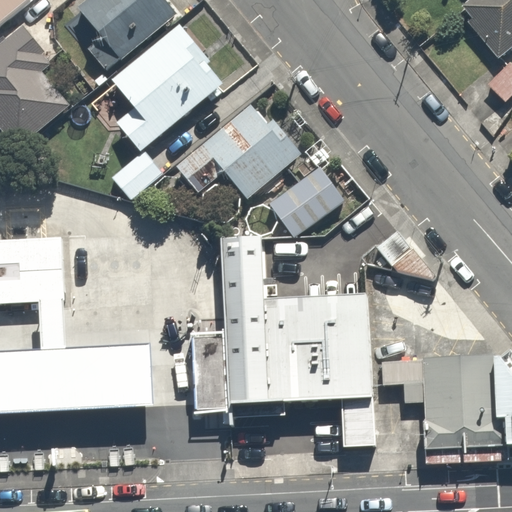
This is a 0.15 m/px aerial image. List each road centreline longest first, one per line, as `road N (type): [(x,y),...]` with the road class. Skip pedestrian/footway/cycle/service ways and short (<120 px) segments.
road 1 (residential): [(511,265),(287,0)]
road 2 (secondary): [(379,511),(401,498),(511,492)]
